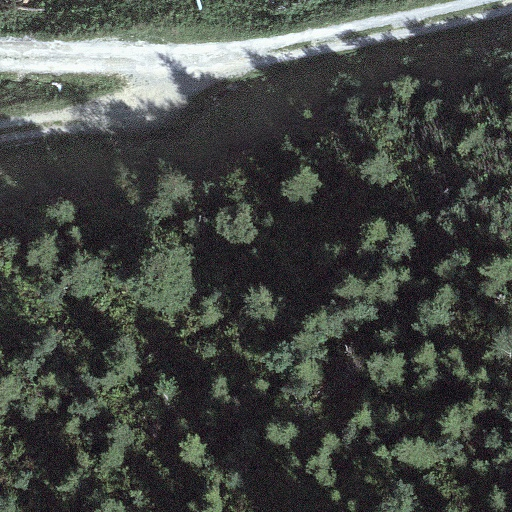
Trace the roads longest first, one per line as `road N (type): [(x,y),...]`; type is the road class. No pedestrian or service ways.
road 1 (track): [(0,60),(265,56),(511,6)]
road 2 (track): [(0,138),(170,98),(265,56)]
